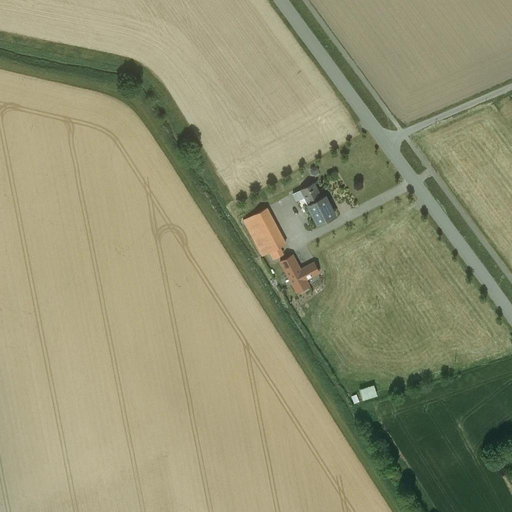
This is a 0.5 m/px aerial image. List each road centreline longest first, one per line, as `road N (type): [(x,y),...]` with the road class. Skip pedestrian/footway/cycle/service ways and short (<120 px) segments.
road 1 (tertiary): [(511,318),(385,143)]
road 2 (tertiary): [(385,143),(280,0)]
road 3 (unclassified): [(511,88),(385,143)]
